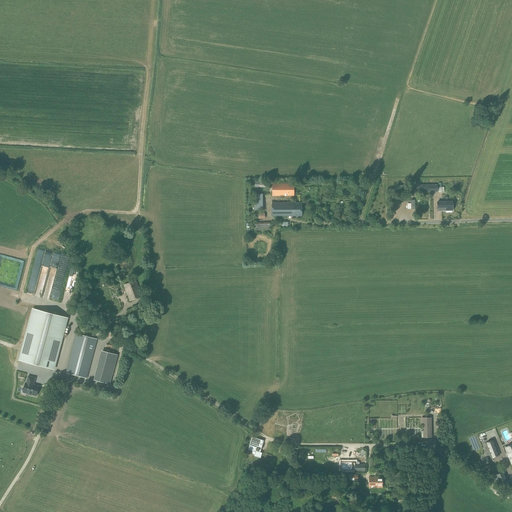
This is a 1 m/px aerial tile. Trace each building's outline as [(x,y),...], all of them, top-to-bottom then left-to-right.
[(272,196),(294,196),(294,184),(272,184),(272,196)] [(254,194),(254,210),(263,210),(263,194),(254,194)] [(453,209),(452,202),(437,202),(438,209),(442,209),(442,211),(448,210),(448,209),(453,209)] [(302,216),(302,203),(272,203),(273,216),(302,216)] [(254,223),(255,230),(270,230),(269,222),(254,223)] [(56,273),(55,273),(49,298),(55,300),(56,295),(56,296),(61,275),(63,275),(68,255),(60,253),(56,273)] [(136,281),(124,285),(130,301),(141,297),(136,281)] [(128,314),(134,312),(134,314),(148,309),(146,302),(132,307),(132,308),(127,310),(128,314)] [(67,318),(33,309),(19,361),(54,370),(67,318)] [(76,334),(67,373),(86,378),(96,339),(76,334)] [(135,340),(133,343),(131,345),(139,351),(143,346),(135,340)] [(117,355),(102,351),(95,380),(110,384),(117,355)] [(27,381),(28,381),(27,384),(26,383),(24,389),(28,390),(27,393),(26,393),(28,394),(28,395),(32,396),(32,395),(37,396),(39,387),(34,385),(36,379),(28,377),(27,381)] [(262,440),(252,437),(249,449),(256,451),(255,456),(260,458),(262,453),(259,452),(262,442),(261,442),(262,440)] [(500,455),(494,440),(485,443),(491,458),(500,455)] [(288,450),(287,458),(296,460),(297,452),(288,450)] [(485,468),(491,466),(487,457),(481,460),(485,468)] [(335,462),(335,470),(350,471),(351,463),(335,462)] [(507,485),(503,473),(494,476),(499,488),(507,485)] [(382,487),(382,477),(369,477),(369,487),(382,487)]
